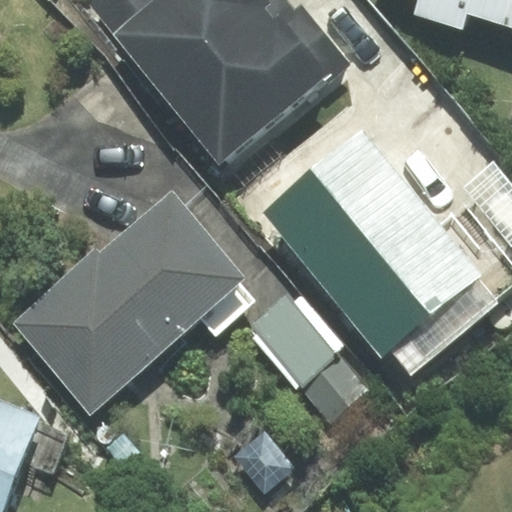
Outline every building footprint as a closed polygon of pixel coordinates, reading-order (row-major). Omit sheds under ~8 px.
[(101,0),(86,13),(222,184),(346,86),(277,0),(101,0)] [(412,25),(467,43),(472,28),(511,40),(511,0),(412,0),(420,2),(412,25)] [(360,136),(268,210),(417,393),(508,319),(360,136)] [(14,323),(88,417),(247,291),(173,197),(14,323)] [(298,301),(256,333),(327,429),(369,398),(298,301)] [(0,406),(0,511),(10,511),(49,429),(0,406)]
